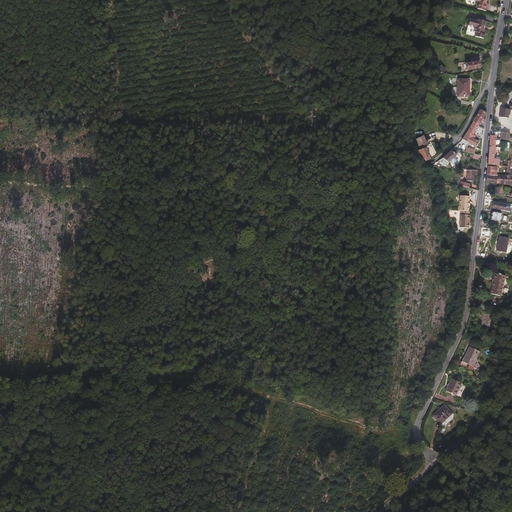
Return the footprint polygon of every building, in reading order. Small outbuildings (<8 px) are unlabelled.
[(486,2),(486,0),(478,0),(479,0),(477,7),(486,10),(488,3),(486,2)] [(488,22),(479,20),(479,21),(471,19),(470,26),(477,28),(476,32),(477,33),(476,37),(485,39),(486,35),(485,34),(488,22)] [(481,68),(480,60),(465,62),(466,71),(481,68)] [(468,96),(469,82),(458,80),(456,97),(463,98),(463,95),(468,96)] [(426,91),(420,86),(417,89),(423,94),(426,91)] [(481,121),(486,111),(480,108),(473,122),(479,125),(482,126),(483,125),(481,123),(482,122),(481,121)] [(511,120),(511,116),(511,110),(510,110),(503,108),(501,122),(510,123),(511,121),(511,120)] [(474,139),(477,135),(474,134),(479,125),(473,122),(466,135),(462,140),(476,148),(479,142),(474,139)] [(511,141),(511,134),(511,133),(504,132),(503,138),(503,140),(511,141)] [(502,150),(503,140),(503,138),(498,138),(499,135),(493,135),(491,149),(497,149),(502,150)] [(429,156),(427,153),(425,148),(416,151),(424,159),(429,156)] [(456,154),(454,152),(457,149),(452,148),(442,156),(448,162),(456,154)] [(501,164),(501,158),(496,157),(497,149),(491,149),(490,163),(501,164)] [(473,180),(473,173),(477,173),(478,168),(463,168),(463,174),(466,175),(466,180),(473,180)] [(507,184),(508,176),(498,175),(497,181),(507,184)] [(468,198),(468,193),(459,192),(458,207),(459,207),(467,208),(468,203),(469,203),(469,198),(468,198)] [(511,206),(507,205),(508,203),(497,200),(496,202),(493,202),(492,207),(511,211),(511,208),(511,206)] [(467,224),(468,215),(468,208),(467,208),(459,207),(459,224),(467,224)] [(508,252),(510,238),(500,236),(497,250),(508,252)] [(502,293),(506,273),(501,272),(501,271),(500,271),(499,272),(496,271),(491,291),(502,293)] [(490,323),(494,311),(486,309),(486,308),(480,306),(475,323),(479,324),(483,312),(485,313),(483,321),(490,323)] [(476,362),(482,350),(471,345),(466,357),(465,357),(462,363),(471,367),(474,361),(476,362)] [(464,385),(455,379),(447,390),(456,396),(464,385)] [(439,423),(451,415),(445,406),(433,414),(439,423)]
